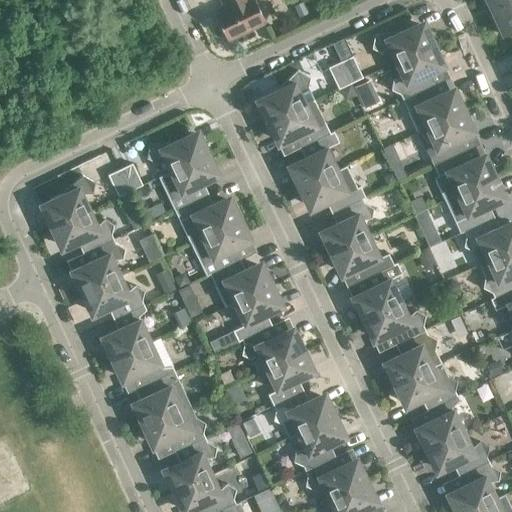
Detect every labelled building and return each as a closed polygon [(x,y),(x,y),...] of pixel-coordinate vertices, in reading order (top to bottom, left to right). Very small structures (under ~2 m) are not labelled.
[(265,22),(254,0),(221,0),(224,4),(226,3),(228,9),(215,15),(227,40),(265,22)] [(511,0),(486,0),(489,5),(491,4),(494,12),(492,13),(503,36),(511,31),(511,0)] [(304,3),(294,8),(300,19),(309,15),(304,3)] [(389,47),(396,62),(434,45),(428,31),(423,33),(419,25),(401,33),(400,31),(375,34),(372,48),(381,53),(389,47)] [(441,58),(434,45),(396,62),(403,78),(393,79),(391,90),(400,95),(402,99),(433,85),(428,75),(439,70),(435,61),(441,58)] [(352,56),(340,62),(351,84),(363,78),(352,56)] [(351,84),(340,62),(328,67),(339,89),(340,89),(351,84)] [(261,110),(267,124),(306,105),(305,104),(298,89),(308,88),(310,77),(297,71),(279,88),(280,90),(262,99),(266,107),(261,110)] [(351,84),(340,89),(343,95),(348,96),(355,93),(351,84)] [(438,96),(433,85),(402,99),(418,133),(427,129),(426,129),(465,111),(459,97),(453,99),(449,91),(438,96)] [(314,100),(305,104),(306,105),(267,124),(274,137),(279,135),(284,143),(295,138),(300,148),(330,134),(314,100)] [(471,125),(465,111),(426,129),(427,129),(437,151),(428,155),(433,166),(464,151),(459,141),(470,136),(466,127),(471,125)] [(334,132),(330,134),(300,148),(305,159),(294,164),(298,173),(293,175),(299,189),(337,171),(327,149),(339,143),(334,132)] [(163,156),(171,171),(171,172),(209,153),(202,140),(197,142),(193,134),(175,142),(174,141),(149,144),(147,158),(156,163),(163,156)] [(367,138),(373,151),(380,148),(374,135),(367,138)] [(393,144),(382,149),(385,157),(396,152),(393,144)] [(468,162),(464,151),(433,166),(438,176),(434,178),(445,200),(495,177),(489,163),(484,166),(480,157),(468,162)] [(216,167),(209,153),(171,172),(171,171),(158,177),(174,211),(208,194),(203,184),(214,178),(210,170),(216,167)] [(132,164),(120,170),(130,191),(142,186),(132,164)] [(354,190),(344,168),(337,171),(299,189),(306,203),(311,200),(315,209),(326,204),(331,214),(362,199),(357,188),(354,190)] [(130,191),(120,170),(108,175),(118,197),(130,191)] [(45,214),(51,228),(90,210),(82,194),(92,193),(94,183),(82,176),(63,193),(64,195),(46,203),(50,212),(45,214)] [(502,191),(495,177),(445,200),(460,234),(464,232),(463,232),(494,218),(489,207),(500,202),(496,193),(502,191)] [(213,205),(208,194),(174,211),(190,243),(241,219),(234,205),(229,208),(225,199),(213,205)] [(364,204),(362,199),(331,214),(337,224),(325,230),(330,238),(324,241),(331,255),(369,236),(361,221),(371,219),(373,209),(364,204)] [(426,209),(414,215),(430,247),(442,241),(426,209)] [(97,226),(90,210),(51,228),(57,242),(63,239),(67,248),(78,243),(83,253),(114,239),(111,235),(113,224),(104,219),(97,226)] [(128,215),(134,228),(145,223),(139,210),(128,215)] [(499,228),(494,218),(463,232),(464,232),(466,236),(464,247),(473,252),(480,245),(488,261),(511,249),(511,226),(510,223),(499,228)] [(247,233),(241,219),(190,243),(206,276),(210,275),(210,274),(240,260),(235,249),(246,244),(242,235),(247,233)] [(380,258),(369,236),(331,255),(337,268),(343,266),(347,274),(358,269),(363,279),(394,265),(393,265),(391,260),(388,254),(380,258)] [(116,244),(114,239),(83,253),(88,264),(77,269),(81,278),(75,280),(82,294),(120,276),(113,261),(123,260),(125,249),(116,244)] [(417,253),(425,269),(436,264),(428,248),(417,253)] [(511,249),(488,261),(495,277),(485,278),(483,288),(492,293),(494,298),(511,289),(511,249)] [(245,270),(240,260),(210,274),(210,275),(226,307),(234,303),(272,285),(266,271),(260,273),(256,265),(245,270)] [(397,263),(393,265),(394,265),(363,279),(368,290),(357,295),(361,304),(356,306),(362,320),(401,302),(390,280),(402,274),(397,263)] [(127,292),(120,276),(82,294),(88,308),(93,306),(97,314),(109,309),(113,320),(144,305),(142,301),(144,291),(135,285),(127,292)] [(171,278),(160,284),(165,294),(176,289),(171,278)] [(191,284),(179,289),(184,300),(196,294),(191,284)] [(279,298),(272,285),(234,303),(245,325),(233,331),(238,342),(242,340),(241,340),(272,325),(267,315),(278,310),(274,301),(279,298)] [(511,289),(494,298),(490,299),(495,310),(508,305),(511,313),(511,289)] [(408,317),(401,302),(362,320),(369,334),(375,331),(379,340),(390,335),(395,345),(425,330),(423,326),(425,315),(415,310),(408,317)] [(146,310),(144,305),(113,320),(118,330),(107,335),(111,344),(106,346),(112,360),(151,343),(139,317),(146,310)] [(459,316),(450,321),(453,328),(463,323),(459,316)] [(277,336),(272,325),(241,340),(242,340),(244,345),(242,355),(251,360),(258,353),(266,369),(304,350),(297,336),(292,339),(288,330),(277,336)] [(427,335),(425,330),(395,345),(400,355),(389,361),(393,369),(388,372),(394,386),(432,367),(441,362),(435,350),(437,340),(427,335)] [(207,354),(201,342),(194,345),(192,352),(196,359),(207,354)] [(162,368),(151,343),(112,360),(118,374),(124,372),(128,380),(139,375),(144,386),(175,372),(172,367),(162,368)] [(311,364),(304,350),(266,369),(277,391),(268,395),(273,406),(303,391),(298,380),(310,375),(305,366),(311,364)] [(501,373),(495,360),(486,365),(492,377),(501,373)] [(447,376),(441,362),(432,367),(394,386),(401,399),(406,397),(410,405),(421,400),(427,411),(457,396),(455,391),(457,381),(447,376)] [(220,373),(225,383),(235,379),(230,368),(220,373)] [(190,405),(175,372),(144,386),(149,396),(138,401),(142,410),(136,413),(143,426),(190,405)] [(308,401),(303,391),(273,406),(275,410),(273,420),(283,426),(289,438),(298,434),(336,416),(329,402),(324,405),(320,396),(308,401)] [(459,401),(457,396),(427,411),(432,421),(420,426),(425,435),(419,438),(426,451),(464,433),(452,408),(459,401)] [(196,417),(190,405),(143,426),(149,440),(154,438),(158,446),(170,441),(174,452),(205,438),(203,433),(205,423),(196,417)] [(342,429),(336,416),(298,434),(305,450),(295,451),(293,462),(302,466),(305,471),(335,456),(330,446),(341,441),(337,432),(342,429)] [(472,449),(464,433),(426,451),(432,465),(438,462),(442,471),(453,466),(458,476),(489,461),(486,457),(488,447),(479,441),(472,449)] [(207,442),(205,438),(174,452),(179,462),(168,467),(172,476),(167,479),(173,493),(212,475),(204,459),(214,458),(216,447),(207,442)] [(340,467),(335,456),(305,471),(307,476),(305,486),(315,491),(322,484),(329,500),(367,481),(361,468),(355,470),(351,461),(340,467)] [(491,466),(489,461),(458,476),(463,486),(452,492),(456,500),(451,503),(455,511),(467,511),(496,498),(484,473),(491,466)] [(219,491),(212,475),(173,493),(179,506),(185,504),(188,511),(190,511),(200,507),(202,511),(217,511),(236,504),(233,499),(235,489),(226,484),(219,491)] [(374,495),(367,481),(329,500),(335,511),(361,511),(362,511),(373,506),(369,498),(374,495)] [(271,487),(254,494),(262,511),(277,511),(281,510),(271,487)] [(511,511),(511,509),(504,494),(496,498),(467,511),(511,511)] [(243,511),(239,502),(236,504),(217,511),(243,511)]
